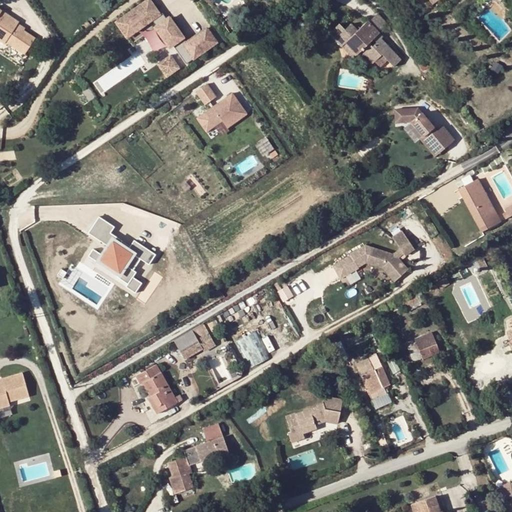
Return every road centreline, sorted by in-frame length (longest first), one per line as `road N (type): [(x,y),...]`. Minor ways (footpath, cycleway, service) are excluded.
road 1 (residential): [(66,396),(12,234),(16,207),(32,188),(306,0)]
road 2 (residential): [(66,396),(511,139)]
road 3 (residential): [(254,511),(511,412)]
road 4 (residential): [(0,111),(38,76),(47,55),(48,43),(17,0)]
road 5 (residential): [(103,511),(66,396)]
road 6 (residential): [(416,0),(436,24),(511,72)]
